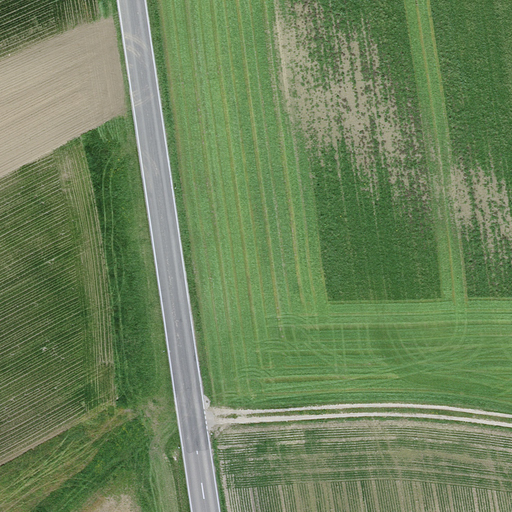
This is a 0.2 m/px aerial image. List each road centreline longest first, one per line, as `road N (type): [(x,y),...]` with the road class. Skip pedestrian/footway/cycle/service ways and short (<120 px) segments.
road 1 (secondary): [(131,0),(206,511)]
road 2 (track): [(192,422),(415,411),(511,421)]
